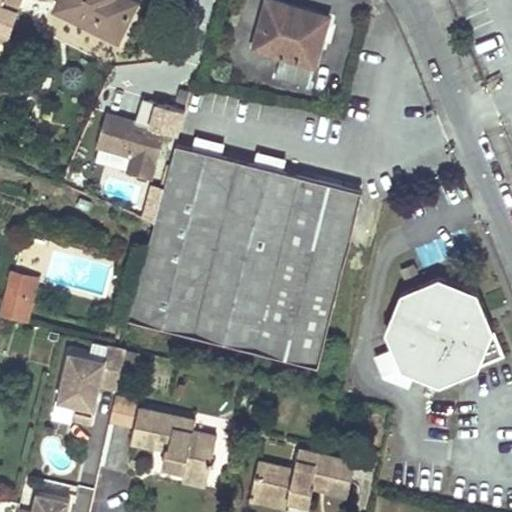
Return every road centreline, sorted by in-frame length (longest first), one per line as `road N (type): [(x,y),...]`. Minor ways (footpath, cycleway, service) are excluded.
road 1 (unknown): [(492,186),(399,231),(381,255),(358,331),(368,361),(408,395),(425,437),(458,440),(511,429)]
road 2 (residential): [(511,232),(414,0)]
